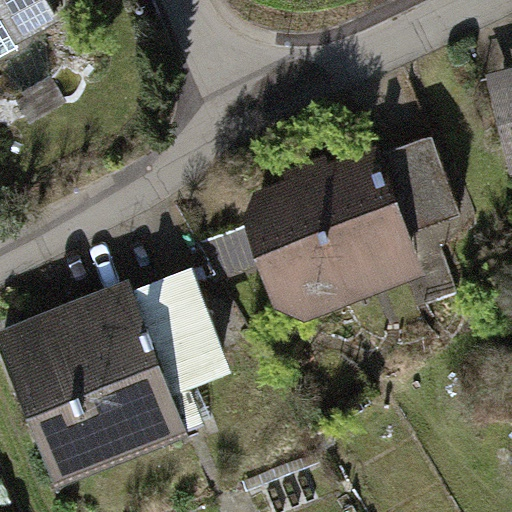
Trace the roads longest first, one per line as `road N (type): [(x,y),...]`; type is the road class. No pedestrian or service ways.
road 1 (residential): [(248,126),(0,261)]
road 2 (residential): [(490,0),(248,126)]
road 3 (residential): [(183,0),(248,126)]
